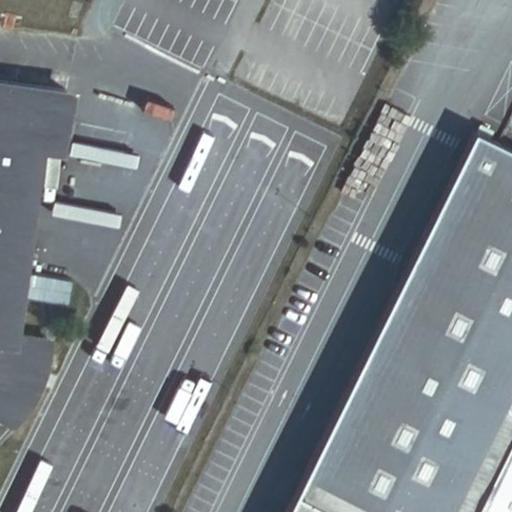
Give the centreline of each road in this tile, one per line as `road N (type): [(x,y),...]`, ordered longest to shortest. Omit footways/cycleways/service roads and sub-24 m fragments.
road 1 (unknown): [(248,0),(23,511)]
road 2 (unknown): [(511,56),(434,127),(233,511)]
